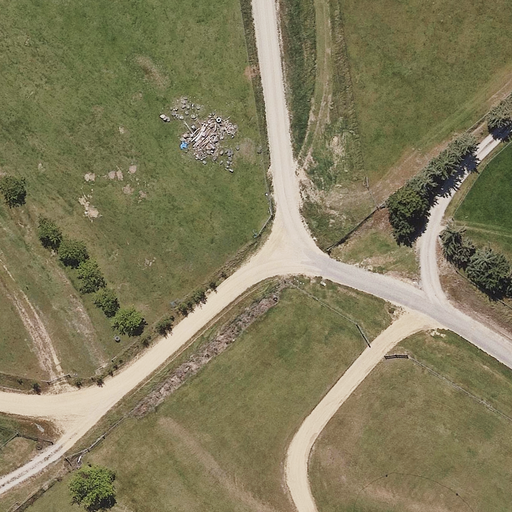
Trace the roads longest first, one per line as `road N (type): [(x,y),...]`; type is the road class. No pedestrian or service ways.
road 1 (unclassified): [(511,338),(437,288),(296,232),(266,0)]
road 2 (track): [(53,399),(53,362),(0,262)]
